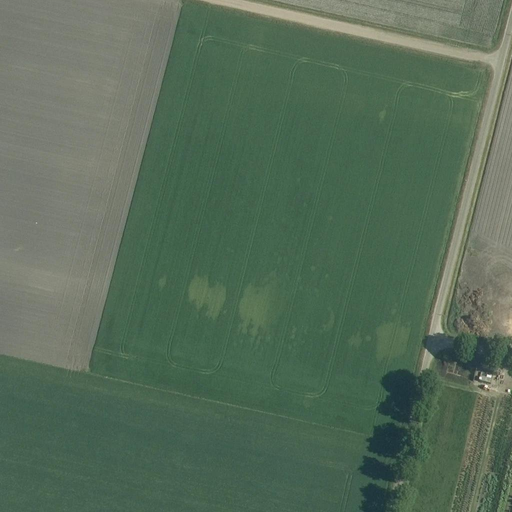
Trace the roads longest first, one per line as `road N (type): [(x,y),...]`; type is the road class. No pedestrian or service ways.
road 1 (unclassified): [(390,511),(511,16)]
road 2 (track): [(500,62),(219,0)]
